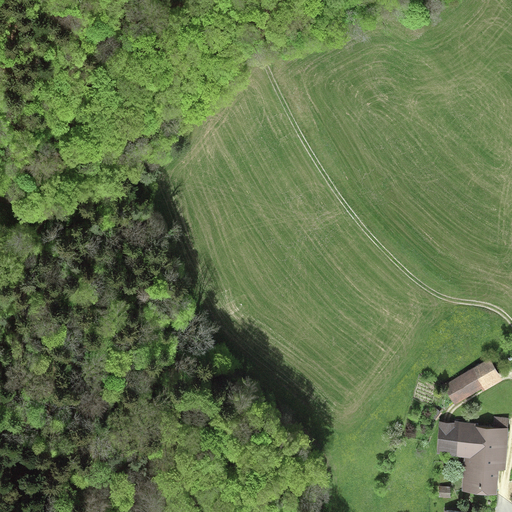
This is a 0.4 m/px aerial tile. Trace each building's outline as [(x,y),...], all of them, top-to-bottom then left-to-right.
[(493,359),(447,385),(456,401),(485,384),(487,387),(504,377),(493,359)] [(434,407),(429,415),(434,418),(440,411),(434,407)] [(495,425),(508,426),(508,419),(495,418),(495,425)] [(495,425),(442,422),(441,450),(468,452),(466,487),(497,489),(499,466),(508,466),(510,426),(508,426),(495,425)] [(442,485),(441,496),(451,496),(452,486),(442,485)]
